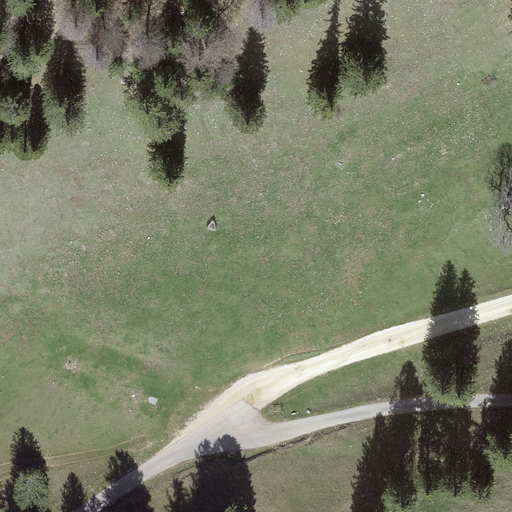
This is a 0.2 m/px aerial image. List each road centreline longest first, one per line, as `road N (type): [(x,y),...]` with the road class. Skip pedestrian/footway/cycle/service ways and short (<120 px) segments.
road 1 (unclassified): [(82,511),(216,435),(405,405),(511,400)]
road 2 (track): [(216,435),(251,397),(316,365),(511,303)]
